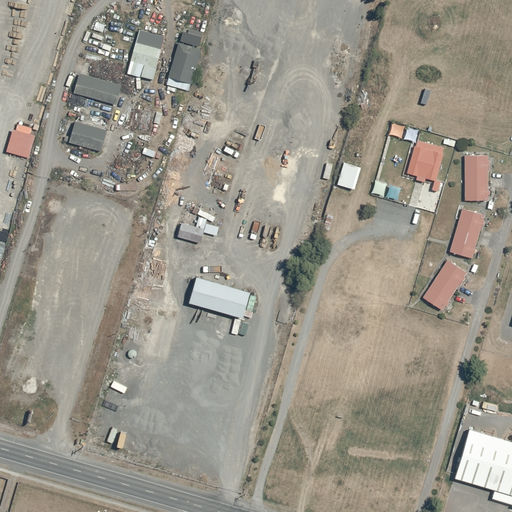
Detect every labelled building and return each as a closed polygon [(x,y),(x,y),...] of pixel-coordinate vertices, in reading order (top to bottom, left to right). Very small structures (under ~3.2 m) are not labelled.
[(184,32),(182,42),(200,47),(203,38),(202,37),(204,33),(191,29),(190,34),(184,32)] [(167,37),(141,30),(129,74),(154,81),(167,37)] [(203,50),(180,43),(167,85),(190,92),(203,50)] [(359,62),(351,59),(346,75),(354,77),(359,62)] [(81,74),(75,94),(117,106),(123,86),(81,74)] [(360,112),(358,120),(368,123),(370,115),(360,112)] [(109,131),(76,122),(70,143),(103,152),(109,131)] [(30,159),(37,136),(15,130),(8,152),(30,159)] [(436,180),(444,148),(415,141),(415,142),(407,174),(416,177),(415,180),(425,183),(426,179),(433,181),(431,190),(438,192),(441,181),(436,180)] [(480,151),(456,151),(457,197),(481,196),(480,151)] [(360,167),(343,163),(337,185),(354,190),(360,167)] [(495,203),(489,200),(485,207),(491,211),(495,203)] [(476,209),(452,203),(440,249),(464,255),(476,209)] [(334,215),(327,213),(321,230),(328,232),(334,215)] [(200,243),(203,232),(217,237),(220,227),(206,223),(207,219),(198,216),(195,227),(181,223),(177,237),(200,243)] [(459,268),(439,255),(415,293),(434,305),(459,268)] [(480,266),(474,263),(469,271),(475,275),(480,266)] [(246,293),(187,277),(181,301),(240,317),(246,293)] [(511,436),(462,424),(448,476),(511,492),(511,436)]
